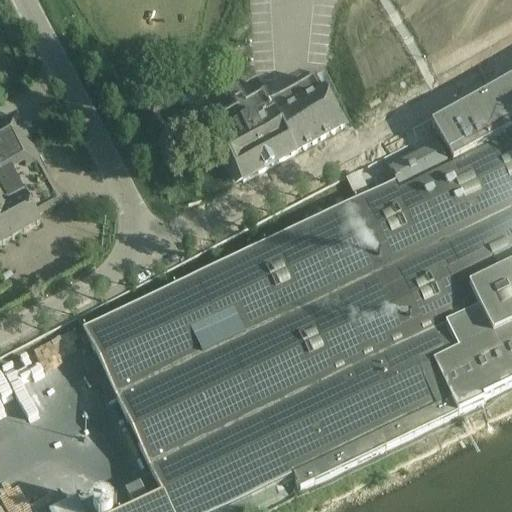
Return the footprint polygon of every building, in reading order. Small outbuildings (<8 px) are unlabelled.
[(228,511),(295,480),(301,494),(486,406),(484,403),(511,389),(511,81),(442,120),(432,125),(451,164),(447,166),(438,146),(389,169),(397,187),(84,332),(103,372),(85,380),(90,392),(108,383),(163,498),(133,511),(228,511)] [(269,109),(273,116),(296,155),(344,128),(325,94),(318,82),(269,109)] [(296,155),(273,116),(269,109),(260,92),(257,87),(237,98),(204,116),(189,89),(150,110),(169,145),(177,161),(202,147),(217,139),(223,151),(203,162),(208,171),(228,160),(242,185),(296,155)] [(0,205),(6,216),(0,219),(0,248),(39,227),(35,219),(60,205),(15,122),(0,130),(0,205)] [(73,335),(0,369),(0,413),(5,411),(3,405),(17,398),(28,421),(50,410),(42,392),(66,380),(60,369),(84,358),(73,335)] [(82,511),(79,502),(54,511),(82,511)]
